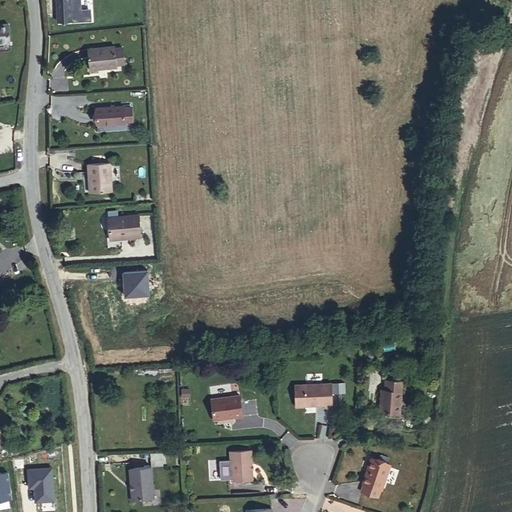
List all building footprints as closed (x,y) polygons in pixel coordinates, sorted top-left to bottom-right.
[(72,32),(69,0),(55,0),(58,33),(72,32)] [(0,52),(8,52),(6,33),(0,33),(0,52)] [(114,53),(87,56),(89,77),(116,74),(116,71),(114,56),(114,53)] [(121,55),(114,56),(116,71),(122,71),(121,55)] [(123,111),(96,112),(97,130),(124,128),(124,127),(131,126),(131,112),(123,112),(123,111)] [(90,177),(91,196),(110,195),(109,168),(86,169),(87,178),(90,177)] [(136,220),(106,222),(108,245),(118,244),(118,241),(138,240),(136,220)] [(397,425),(402,393),(386,391),(385,401),(381,400),(378,422),(397,425)] [(330,417),(330,393),(293,394),(294,415),(321,415),(322,418),(330,417)] [(241,423),(239,403),(211,406),(214,427),(241,423)] [(166,458),(151,460),(153,473),(168,472),(166,458)] [(252,487),(251,460),(229,462),(231,489),(252,487)] [(377,500),(386,474),(367,468),(358,493),(360,494),(357,501),(373,506),(375,499),(377,500)] [(156,502),(153,473),(131,476),(134,504),(156,502)] [(334,511),(365,511),(367,506),(326,496),(322,509),(334,511)]
